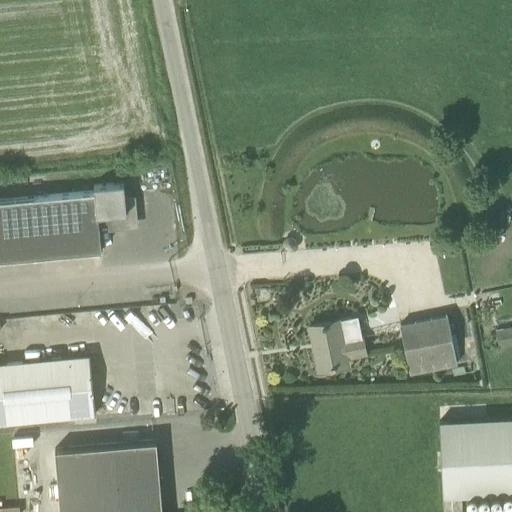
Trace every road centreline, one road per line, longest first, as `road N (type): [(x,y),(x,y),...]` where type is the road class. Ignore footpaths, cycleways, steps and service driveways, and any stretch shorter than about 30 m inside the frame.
road 1 (unclassified): [(266,511),(158,0)]
road 2 (unknown): [(216,276),(0,294)]
